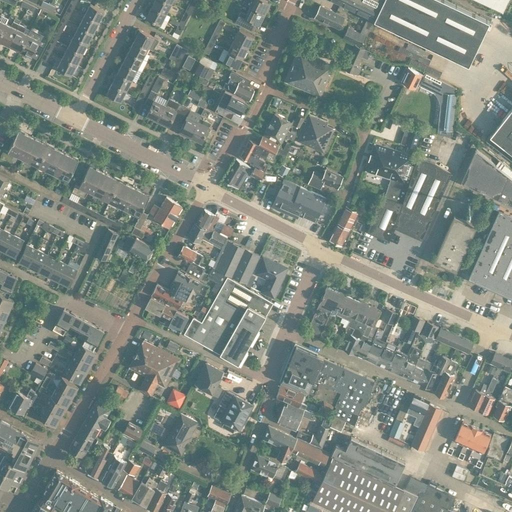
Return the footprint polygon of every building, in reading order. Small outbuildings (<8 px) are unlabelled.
[(71,0),(68,6),(73,9),(77,0),(71,0)] [(162,0),(154,0),(151,7),(165,15),(170,4),(162,0)] [(244,0),(243,3),(249,7),(263,14),(269,2),(265,0),(264,0),(244,0)] [(331,0),(369,18),(370,17),(376,4),(378,0),(331,0)] [(378,0),(376,4),(370,17),(374,19),(373,20),(395,31),(433,49),(467,65),(488,21),(443,0),(378,0)] [(478,0),(502,11),(507,0),(478,0)] [(49,10),(51,4),(44,1),(41,6),(49,10)] [(185,12),(190,14),(196,3),(190,1),(185,12)] [(51,4),(49,10),(54,12),(57,7),(51,4)] [(90,4),(84,15),(98,22),(104,11),(90,4)] [(320,5),(314,17),(339,28),(341,29),(344,24),(341,23),(344,16),(320,5)] [(62,17),(67,20),(73,9),(68,6),(62,17)] [(151,7),(146,17),(160,24),(159,26),(162,28),(163,28),(167,21),(163,19),(165,15),(151,7)] [(234,22),(250,30),(254,23),(258,25),(263,14),(249,7),(245,14),(240,11),(234,22)] [(41,9),(38,15),(44,18),(47,12),(41,9)] [(190,14),(185,12),(179,22),(184,25),(190,14)] [(84,15),(79,26),(93,33),(98,22),(84,15)] [(57,28),(62,31),(67,20),(62,17),(57,28)] [(15,30),(9,45),(20,51),(28,35),(30,30),(33,24),(22,19),(19,25),(19,24),(15,30)] [(215,30),(220,32),(224,22),(220,20),(215,30)] [(5,24),(0,34),(0,41),(8,45),(18,24),(12,21),(10,26),(5,24)] [(184,25),(179,22),(174,34),(179,36),(184,25)] [(79,26),(73,36),(87,43),(93,33),(79,26)] [(348,27),(343,38),(360,46),(366,35),(348,27)] [(51,39),(56,41),(62,31),(57,28),(51,39)] [(233,39),(247,47),(253,35),(238,28),(233,39)] [(136,37),(134,40),(148,48),(152,50),(158,39),(154,37),(139,29),(138,29),(137,29),(134,34),(135,36),(136,36),(136,37)] [(28,35),(20,51),(37,59),(47,39),(37,34),(30,30),(28,35)] [(209,40),(214,43),(220,32),(215,30),(209,40)] [(73,36),(68,47),(82,54),(87,43),(73,36)] [(46,48),(51,51),(56,41),(51,39),(46,48)] [(233,39),(228,50),(242,57),(247,47),(233,39)] [(134,40),(128,51),(142,59),(148,48),(134,40)] [(214,43),(209,40),(203,52),(208,55),(214,43)] [(359,64),(366,48),(355,44),(344,69),(357,74),(361,65),(359,64)] [(62,57),(76,64),(82,54),(68,47),(62,57)] [(51,51),(46,48),(40,60),(45,62),(51,51)] [(237,68),(242,57),(228,50),(222,60),(237,68)] [(128,51),(123,62),(137,69),(141,71),(143,66),(139,64),(142,59),(128,51)] [(174,62),(179,64),(185,53),(180,51),(174,62)] [(327,74),(331,64),(299,51),(286,82),(320,96),(329,74),(327,74)] [(188,55),(183,66),(189,69),(194,59),(188,55)] [(71,75),(76,64),(62,57),(57,68),(71,75)] [(199,61),(193,71),(204,77),(210,67),(199,61)] [(123,62),(117,72),(131,80),(137,69),(123,62)] [(174,62),(169,72),(168,73),(174,75),(179,64),(174,62)] [(408,67),(401,82),(414,88),(416,82),(419,84),(418,85),(420,86),(420,85),(434,92),(433,92),(434,93),(439,83),(441,81),(424,73),(424,74),(408,67)] [(168,73),(169,72),(163,69),(160,74),(171,80),(174,75),(168,73)] [(225,83),(223,87),(225,89),(249,100),(254,90),(247,86),(250,80),(242,76),(231,71),(228,77),(230,78),(227,84),(225,83)] [(117,72),(112,82),(126,90),(131,80),(117,72)] [(143,86),(149,89),(154,78),(149,75),(143,86)] [(150,91),(144,104),(151,107),(147,115),(158,120),(165,106),(154,101),(157,94),(156,94),(164,79),(159,76),(158,76),(150,91)] [(439,83),(434,93),(436,95),(437,98),(439,102),(439,106),(439,110),(437,134),(452,135),(457,88),(441,81),(439,83)] [(120,101),(126,90),(112,82),(106,93),(120,101)] [(138,96),(143,98),(149,89),(143,86),(138,96)] [(225,91),(215,111),(231,119),(235,110),(240,113),(246,101),(225,91)] [(143,98),(138,96),(132,107),(137,110),(143,98)] [(205,101),(199,98),(198,100),(196,104),(202,107),(205,101)] [(165,106),(158,120),(169,125),(172,118),(178,121),(185,106),(169,99),(168,99),(165,106)] [(185,106),(178,121),(183,123),(179,131),(179,132),(186,136),(187,134),(191,136),(199,118),(201,115),(190,110),(190,109),(185,106)] [(511,162),(511,106),(485,141),(511,162)] [(202,112),(201,114),(201,115),(207,118),(209,112),(210,112),(204,109),(202,112)] [(300,127),(304,118),(297,115),(293,123),(274,114),(269,123),(295,137),(300,127)] [(323,153),(333,128),(326,125),(327,123),(309,115),(297,142),(323,153)] [(199,118),(191,136),(202,142),(209,127),(210,123),(199,118)] [(269,123),(264,134),(281,143),(284,136),(293,141),(295,137),(269,123)] [(7,150),(22,158),(32,137),(18,130),(7,150)] [(374,143),(365,171),(390,179),(384,198),(386,199),(392,201),(395,193),(396,193),(398,189),(401,190),(403,183),(404,184),(407,175),(411,176),(417,158),(412,157),(413,155),(412,155),(414,148),(419,134),(409,130),(404,145),(407,145),(404,153),(374,143)] [(467,146),(426,132),(418,157),(459,170),(467,146)] [(32,137),(22,158),(37,165),(48,145),(32,137)] [(248,139),(243,148),(258,156),(264,160),(264,159),(266,156),(269,150),(275,153),(278,147),(279,146),(273,143),(262,137),(258,144),(248,139)] [(52,173),(62,152),(48,145),(37,165),(52,173)] [(278,147),(275,153),(277,154),(284,158),(287,152),(282,149),(278,147)] [(258,169),(264,173),(269,165),(263,162),(264,160),(258,156),(243,148),(239,155),(260,167),(258,169)] [(460,182),(511,204),(511,179),(474,150),(460,182)] [(78,160),(64,153),(62,152),(52,173),(67,180),(78,160)] [(237,188),(250,166),(236,158),(223,180),(237,188)] [(417,158),(411,176),(394,227),(421,239),(451,173),(435,164),(417,158)] [(0,171),(12,177),(15,172),(0,165),(0,171)] [(79,186),(93,193),(104,173),(89,165),(79,186)] [(282,165),(277,174),(283,177),(288,168),(282,165)] [(264,173),(258,169),(255,167),(251,174),(260,179),(264,173)] [(338,188),(343,176),(325,169),(323,175),(313,171),(308,184),(320,189),(323,183),(331,186),(332,185),(338,188)] [(15,172),(12,177),(27,185),(30,179),(15,172)] [(93,193),(109,201),(119,180),(104,173),(93,193)] [(0,175),(0,188),(4,191),(10,181),(0,175)] [(380,200),(367,231),(389,241),(394,227),(411,176),(407,175),(404,184),(403,183),(401,190),(398,189),(396,193),(395,193),(392,201),(386,199),(385,202),(380,200)] [(30,179),(27,185),(43,193),(46,187),(30,179)] [(124,208),(134,188),(119,180),(109,201),(124,208)] [(316,221),(326,199),(283,180),(273,202),(316,221)] [(46,187),(43,193),(59,200),(62,195),(46,187)] [(149,195),(136,188),(134,188),(124,208),(139,216),(149,195)] [(84,213),(86,208),(64,196),(61,201),(84,213)] [(153,217),(168,227),(181,206),(166,197),(159,208),(153,204),(149,212),(154,215),(153,217)] [(23,212),(27,214),(32,205),(28,203),(23,212)] [(346,206),(341,215),(356,222),(358,217),(361,217),(364,218),(365,215),(346,206)] [(86,208),(84,213),(99,220),(102,215),(86,208)] [(218,217),(215,215),(204,210),(197,222),(212,229),(218,217)] [(134,226),(140,229),(147,214),(142,211),(134,226)] [(468,277),(509,295),(511,296),(511,217),(498,211),(468,277)] [(102,215),(99,220),(114,228),(117,223),(116,223),(102,215)] [(337,223),(352,230),(356,222),(341,215),(337,223)] [(456,271),(476,226),(453,216),(433,261),(456,271)] [(39,220),(36,224),(41,226),(45,230),(46,231),(49,225),(43,222),(39,220)] [(117,223),(114,228),(119,230),(123,223),(117,220),(116,223),(117,223)] [(194,223),(187,237),(199,244),(202,238),(207,241),(209,236),(210,237),(209,239),(222,246),(225,240),(226,237),(214,231),(207,227),(206,230),(194,223)] [(337,223),(333,232),(347,239),(352,230),(337,223)] [(57,234),(60,230),(54,227),(49,225),(46,231),(50,233),(51,231),(57,234)] [(230,236),(234,229),(223,225),(220,232),(230,236)] [(140,229),(134,226),(131,233),(142,238),(145,232),(140,229)] [(119,234),(109,229),(96,256),(106,261),(119,234)] [(0,237),(0,248),(5,252),(13,236),(3,230),(0,237)] [(343,247),(347,239),(333,232),(328,240),(343,247)] [(120,240),(116,246),(121,249),(128,253),(130,250),(146,260),(153,247),(136,237),(135,238),(129,235),(125,243),(120,240)] [(13,236),(5,252),(15,257),(23,241),(13,236)] [(212,266),(212,268),(222,272),(228,275),(246,283),(251,274),(259,255),(225,240),(222,246),(221,248),(219,253),(216,258),(215,261),(212,266)] [(26,245),(18,261),(29,266),(37,250),(26,245)] [(185,271),(204,282),(207,277),(208,274),(202,271),(204,268),(198,264),(203,256),(183,245),(181,249),(180,248),(178,253),(179,253),(178,255),(191,262),(185,271)] [(29,266),(39,271),(47,255),(37,250),(29,266)] [(47,255),(39,271),(49,276),(57,260),(47,255)] [(258,257),(253,268),(257,270),(256,274),(267,279),(261,292),(273,297),(274,297),(287,268),(263,257),(262,258),(258,257)] [(59,281),(67,265),(69,261),(65,259),(63,263),(57,260),(49,276),(59,281)] [(67,265),(59,281),(69,286),(77,270),(79,266),(74,264),(73,268),(67,265)] [(208,274),(207,277),(216,282),(212,290),(218,293),(227,277),(228,275),(222,272),(212,268),(208,274)] [(0,294),(8,298),(9,298),(18,277),(14,276),(15,276),(14,274),(11,273),(10,274),(0,269),(0,282),(1,283),(0,285),(0,294)] [(125,282),(130,273),(123,270),(119,278),(125,282)] [(171,286),(169,290),(184,298),(191,301),(196,290),(197,290),(201,283),(178,270),(173,280),(174,281),(173,283),(172,282),(170,286),(171,286)] [(273,303),(227,277),(218,293),(209,309),(207,313),(201,322),(195,319),(194,318),(185,333),(184,334),(200,342),(238,364),(258,330),(262,323),(273,303)] [(157,283),(151,294),(152,295),(178,309),(184,298),(169,290),(157,283)] [(331,312),(350,320),(351,321),(352,318),(366,324),(371,326),(373,327),(380,311),(327,287),(326,287),(325,288),(306,331),(306,332),(307,333),(319,338),(331,312)] [(0,307),(9,312),(14,300),(9,298),(8,298),(0,294),(0,307)] [(145,307),(156,312),(171,320),(168,324),(181,331),(188,316),(151,297),(145,307)] [(0,319),(4,321),(9,312),(0,307),(0,319)] [(387,322),(390,315),(392,310),(386,308),(381,319),(387,322)] [(83,345),(93,350),(104,331),(101,329),(99,327),(97,326),(96,327),(84,320),(70,313),(71,312),(68,310),(67,311),(63,309),(52,329),(63,335),(69,325),(78,330),(88,335),(83,345)] [(195,311),(191,316),(194,318),(195,319),(201,322),(207,313),(201,309),(198,313),(195,311)] [(390,315),(387,322),(392,324),(397,313),(392,310),(390,315)] [(413,315),(412,319),(409,326),(419,331),(424,320),(413,315)] [(345,340),(341,349),(353,354),(366,324),(352,318),(351,321),(350,320),(347,326),(353,328),(347,341),(345,340)] [(438,326),(427,321),(422,332),(428,335),(432,337),(433,337),(438,326)] [(373,340),(366,337),(371,326),(366,324),(353,354),(364,358),(373,340)] [(446,330),(440,327),(435,338),(441,341),(446,330)] [(410,328),(406,337),(411,339),(415,331),(410,328)] [(446,330),(441,341),(446,343),(451,332),(446,330)] [(446,343),(452,346),(456,335),(451,332),(446,343)] [(338,343),(341,336),(335,333),(332,341),(338,343)] [(452,346),(457,348),(459,342),(462,337),(456,335),(452,346)] [(373,340),(364,358),(375,363),(385,341),(374,337),(373,340)] [(462,337),(459,342),(471,348),(473,342),(462,337)] [(143,340),(129,367),(146,375),(139,389),(151,395),(157,383),(166,388),(172,376),(175,370),(180,359),(157,347),(143,340)] [(385,341),(375,363),(386,368),(392,356),(395,350),(396,345),(385,340),(385,341)] [(48,345),(58,351),(60,346),(50,341),(48,345)] [(169,341),(166,347),(175,351),(178,345),(169,341)] [(468,353),(471,348),(459,342),(457,348),(468,353)] [(93,350),(83,345),(81,344),(75,354),(91,362),(96,352),(93,350)] [(335,414),(346,419),(354,423),(362,403),(365,404),(374,380),(296,345),(282,381),(314,394),(313,395),(323,399),(334,404),(336,405),(333,413),(335,414)] [(408,378),(418,356),(421,350),(410,345),(406,355),(397,373),(408,378)] [(395,350),(392,356),(386,368),(397,373),(406,355),(402,353),(395,350)] [(502,355),(495,352),(494,352),(489,363),(497,367),(502,355)] [(75,354),(70,364),(85,372),(91,362),(75,354)] [(509,372),(511,364),(511,360),(502,355),(497,367),(509,372)] [(51,361),(42,356),(40,361),(49,366),(51,361)] [(408,378),(420,384),(430,361),(418,356),(408,378)] [(442,373),(449,359),(442,356),(435,370),(438,371),(442,373)] [(435,391),(434,393),(444,398),(444,397),(448,389),(455,392),(458,384),(452,381),(454,376),(451,375),(457,363),(450,359),(445,371),(444,371),(435,391)] [(420,384),(430,388),(438,371),(435,370),(438,364),(435,363),(430,361),(420,384)] [(198,376),(195,383),(212,393),(213,393),(217,395),(221,389),(216,386),(224,372),(206,362),(198,376)] [(30,373),(42,380),(47,370),(36,363),(30,373)] [(70,364),(64,374),(80,383),(85,372),(70,364)] [(56,388),(72,397),(78,386),(62,378),(56,388)] [(488,386),(477,409),(487,414),(494,398),(490,396),(495,385),(497,380),(492,378),(489,383),(488,386)] [(276,397),(294,405),(298,407),(300,402),(304,394),(281,384),(276,397)] [(477,409),(488,386),(483,384),(480,391),(475,389),(468,405),(469,406),(469,408),(473,409),(474,408),(477,409)] [(123,400),(128,392),(117,386),(112,394),(123,400)] [(497,406),(493,415),(498,417),(498,418),(501,420),(502,419),(504,420),(511,405),(509,404),(510,402),(511,403),(511,401),(511,389),(504,386),(495,406),(497,406)] [(51,398),(66,406),(67,407),(72,397),(56,388),(52,397),(51,398)] [(33,400),(36,396),(36,394),(34,393),(35,392),(31,389),(27,396),(17,391),(9,406),(23,414),(28,404),(30,405),(33,400)] [(176,390),(170,404),(180,408),(186,395),(176,390)] [(235,394),(230,402),(227,408),(220,404),(215,415),(222,419),(226,421),(224,426),(233,430),(235,426),(240,428),(252,403),(235,394)] [(409,407),(407,411),(408,413),(416,417),(413,424),(418,426),(423,414),(428,403),(429,401),(415,394),(409,407)] [(60,416),(66,406),(51,398),(52,397),(50,397),(45,407),(60,416)] [(96,401),(80,428),(93,436),(98,428),(99,426),(101,427),(105,429),(110,420),(105,417),(110,409),(104,405),(106,401),(100,398),(98,402),(96,401)] [(323,399),(318,412),(328,417),(334,404),(323,399)] [(284,404),(281,412),(299,419),(301,415),(311,418),(313,413),(288,403),(287,406),(284,404)] [(442,409),(429,404),(411,445),(424,450),(442,409)] [(45,407),(39,417),(55,426),(60,416),(45,407)] [(295,429),(299,419),(281,412),(278,420),(280,421),(279,423),(295,429)] [(190,437),(189,437),(197,423),(180,414),(163,445),(180,455),(190,437)] [(332,421),(330,427),(331,427),(341,431),(346,419),(335,414),(332,421)] [(324,417),(322,424),(329,428),(330,427),(332,421),(324,417)] [(0,468),(3,463),(11,447),(20,431),(1,420),(0,421),(0,468)] [(392,427),(389,435),(399,438),(402,431),(399,430),(402,423),(396,420),(392,427)] [(462,421),(454,439),(464,444),(472,425),(471,425),(462,421)] [(136,439),(142,429),(129,422),(123,432),(136,439)] [(162,434),(165,427),(155,423),(152,430),(162,434)] [(311,436),(309,442),(321,447),(324,441),(328,431),(329,428),(322,424),(321,424),(319,427),(316,435),(312,434),(311,436)] [(281,446),(290,451),(322,466),(329,453),(268,425),(263,437),(281,446)] [(472,425),(464,444),(473,448),(481,429),(472,425)] [(80,428),(69,447),(69,449),(75,452),(75,455),(81,458),(86,449),(88,450),(91,445),(89,444),(93,436),(80,428)] [(481,429),(473,448),(482,452),(490,434),(483,430),(482,430),(481,429)] [(20,431),(11,447),(31,458),(40,442),(20,431)] [(500,460),(508,439),(493,432),(488,447),(489,447),(486,454),(500,460)] [(336,444),(331,454),(333,455),(320,483),(315,495),(313,499),(340,511),(409,511),(410,511),(446,511),(454,497),(434,488),(436,484),(429,481),(427,485),(410,477),(404,488),(395,484),(405,462),(351,437),(345,449),(336,444)] [(510,454),(511,454),(511,439),(503,459),(507,461),(510,454)] [(138,449),(151,456),(156,447),(143,440),(138,449)] [(91,465),(89,464),(85,471),(97,478),(107,459),(104,458),(110,448),(103,444),(91,465)] [(285,461),(290,451),(281,446),(277,457),(285,461)] [(11,447),(3,463),(22,474),(31,458),(11,447)] [(114,454),(101,479),(113,486),(126,461),(114,454)] [(283,479),(288,467),(257,454),(251,468),(273,477),(273,476),(283,479)] [(149,465),(152,460),(145,456),(142,462),(149,465)] [(128,459),(124,466),(122,469),(134,475),(139,465),(128,459)] [(152,460),(149,465),(156,469),(159,464),(152,460)] [(3,463),(0,468),(0,482),(6,486),(13,490),(22,474),(3,463)] [(155,473),(162,476),(167,468),(160,464),(155,473)] [(312,479),(320,483),(324,475),(299,464),(295,472),(297,472),(312,479)] [(454,476),(465,479),(469,469),(458,465),(454,476)] [(67,475),(57,469),(42,494),(43,494),(39,500),(31,511),(55,511),(56,511),(53,509),(56,503),(67,509),(72,511),(107,511),(113,503),(101,496),(101,497),(79,484),(80,483),(70,477),(66,475),(67,475)] [(297,472),(295,472),(291,470),(288,477),(294,479),(297,472)] [(501,472),(497,481),(502,483),(506,474),(501,472)] [(132,497),(140,483),(126,474),(119,489),(132,497)] [(140,483),(132,497),(139,502),(149,486),(148,485),(149,484),(150,484),(152,480),(148,477),(145,483),(141,481),(140,483)] [(312,479),(306,491),(315,495),(320,483),(312,479)] [(139,502),(145,505),(157,483),(152,480),(150,484),(149,484),(148,485),(149,486),(139,502)] [(159,480),(147,506),(147,507),(157,511),(158,511),(167,493),(162,490),(166,483),(159,480)] [(194,494),(199,484),(193,482),(189,492),(190,492),(194,494)] [(212,484),(212,485),(208,495),(226,503),(231,492),(212,484)] [(182,507),(179,511),(196,511),(199,507),(188,502),(189,501),(191,501),(194,494),(190,492),(185,501),(184,500),(182,507)] [(277,507),(281,497),(270,492),(266,503),(277,507)] [(170,511),(172,509),(171,508),(176,497),(167,493),(158,511),(170,511)] [(233,511),(245,511),(246,511),(251,498),(241,495),(233,511)] [(251,498),(246,511),(249,511),(261,511),(263,507),(265,504),(251,498)] [(214,511),(221,511),(226,503),(216,499),(211,511),(214,511)]
